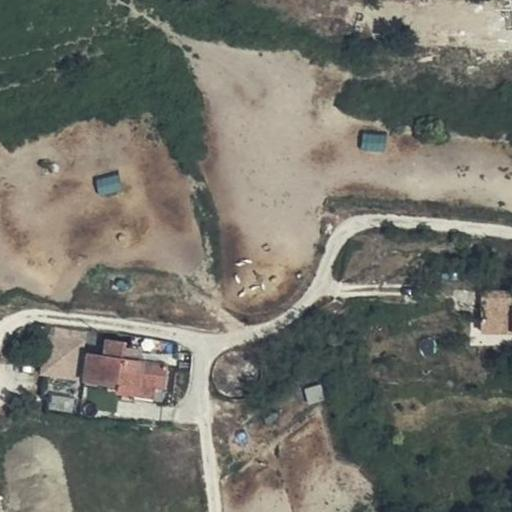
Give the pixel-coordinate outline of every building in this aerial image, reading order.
[(511,291),(483,292),(482,331),(511,331),(511,291)] [(83,346),(84,332),(53,327),(51,333),(40,331),(37,346),(50,348),(49,357),(74,361),(76,344),(83,346)] [(126,358),(127,349),(128,343),(107,340),(105,355),(90,354),(87,379),(118,384),(117,391),(163,398),(168,364),(141,360),(126,358)] [(142,351),(127,349),(126,358),(141,360),(142,351)] [(46,414),(72,417),(74,399),(48,396),(46,414)]
